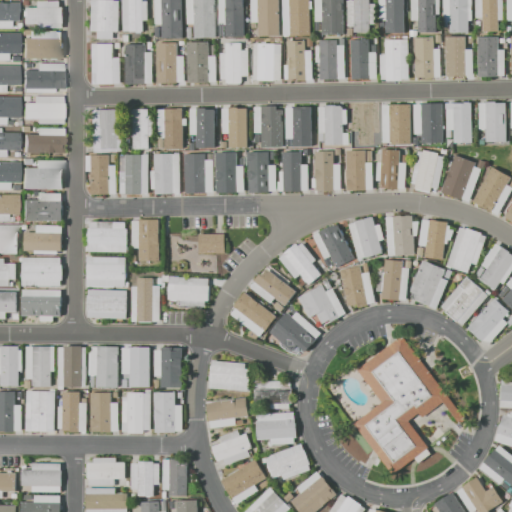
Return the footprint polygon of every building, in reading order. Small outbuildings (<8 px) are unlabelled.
[(23,8),(33,8),(33,1),(59,0),(59,7),(64,7),(64,29),(37,29),(36,24),(23,25),(23,8)] [(92,0),(119,0),(119,32),(113,32),(113,39),(97,39),(97,32),(92,32),(92,0)] [(123,30),(123,0),(146,0),(146,20),(143,20),(143,32),(135,32),(130,32),(130,30),(123,30)] [(155,0),(183,0),(183,39),(162,39),(162,25),(155,25),(155,0)] [(187,24),(187,0),(216,0),(216,37),(194,37),(194,24),(187,24)] [(219,0),(245,0),(245,37),(226,37),(226,25),(219,25),(219,0)] [(258,35),(258,23),(251,23),(251,0),(280,0),(280,35),(258,35)] [(283,0),(311,0),(311,35),(283,35),(283,0)] [(321,36),(321,21),(315,21),(315,0),(343,0),(343,36),(321,36)] [(369,0),(369,4),(376,4),(376,24),(369,24),(369,32),(354,32),(354,26),(347,26),(347,0),(369,0)] [(386,32),(386,20),(379,20),(379,0),(407,0),(407,12),(404,12),(404,32),(386,32)] [(440,0),(440,14),(436,14),(436,33),(418,33),(418,20),(411,20),(411,0),(440,0)] [(451,33),(451,23),(444,23),(444,0),(472,0),(472,20),(468,20),(468,33),(451,33)] [(476,0),(503,0),(503,20),(499,20),(499,32),(482,32),(482,18),(476,18),(476,0)] [(18,23),(10,23),(10,29),(0,29),(0,3),(18,3),(18,23)] [(23,59),(22,39),(27,39),(27,32),(62,31),(62,58),(23,59)] [(0,33),(18,33),(18,54),(7,54),(7,61),(0,61),(0,33)] [(498,36),(498,49),(505,49),(505,75),(498,75),(498,77),(478,77),(478,36),(498,36)] [(434,37),(434,48),(440,48),(440,77),(415,77),(415,68),(413,68),(413,57),(415,57),(415,37),(434,37)] [(466,77),(450,77),(450,75),(444,75),(444,47),(450,47),(450,37),(466,37),(466,49),(473,49),(473,74),(466,74),(466,77)] [(344,79),(321,79),(321,39),(338,39),(338,45),(344,45),(344,79)] [(370,39),(370,52),(377,52),(377,79),(352,79),(352,39),(370,39)] [(305,40),(305,50),(312,50),(312,80),(297,80),(297,78),(285,78),(285,64),(287,64),(287,40),(305,40)] [(402,80),(386,80),(386,74),(380,74),(380,54),(386,54),(386,40),(408,40),(408,79),(402,79),(402,80)] [(178,41),(178,56),(184,56),(184,83),(158,83),(158,41),(178,41)] [(242,41),(242,50),(248,50),(248,76),(242,76),(242,83),(227,83),(227,79),(221,79),(221,53),(227,53),(227,41),(242,41)] [(216,81),(188,81),(188,42),(209,42),(209,55),(216,55),(216,81)] [(114,43),(114,57),(121,57),(121,84),(92,84),(92,43),(114,43)] [(152,83),(124,83),(124,44),(146,44),(146,52),(152,52),(152,83)] [(281,80),(273,80),(273,82),(259,82),(259,80),(255,80),(255,44),(281,44),(281,80)] [(63,64),(64,70),(62,70),(62,88),(53,88),(54,92),(22,93),(22,71),(36,70),(36,65),(63,64)] [(0,66),(18,66),(18,86),(5,86),(5,92),(0,92),(0,66)] [(23,104),(33,104),(33,97),(62,96),(63,124),(35,125),(35,120),(23,120),(23,104)] [(0,97),(19,97),(19,119),(12,119),(5,119),(5,125),(0,125),(0,97)] [(471,102),(471,143),(454,143),(454,130),(446,130),(446,102),(471,102)] [(487,142),(487,129),(479,129),(479,103),(487,103),(487,102),(496,102),(496,103),(507,103),(507,142),(487,142)] [(382,142),(382,104),(411,104),(411,145),(390,145),(390,142),(382,142)] [(415,107),(421,107),(421,104),(437,104),(437,106),(442,106),(442,131),(438,131),(438,144),(423,144),(423,133),(415,133),(415,107)] [(326,145),(326,133),(324,133),(318,133),(318,107),(326,107),(326,105),(340,105),(343,107),(343,109),(347,109),(347,124),(343,124),(343,133),(349,133),(349,145),(326,145)] [(351,106),(357,106),(357,105),(378,105),(378,133),(374,133),(374,145),(358,145),(358,131),(351,131),(351,106)] [(262,147),(262,133),(260,133),(260,141),(254,141),(254,106),(276,106),(276,110),(283,110),(283,147),(262,147)] [(286,107),(311,107),(311,147),(293,147),(293,140),(291,140),(286,140),(286,107)] [(92,109),(120,109),(123,151),(95,151),(92,109)] [(133,147),(133,137),(128,137),(128,125),(133,125),(133,109),(149,109),(149,116),(153,116),(153,137),(149,137),(149,147),(133,147)] [(157,109),(183,109),(183,118),(186,118),(186,126),(183,126),(183,148),(157,148),(157,109)] [(197,148),(197,135),(191,135),(191,109),(215,109),(215,148),(197,148)] [(222,109),(247,109),(247,147),(221,147),(221,141),(229,141),(229,134),(222,134),(222,109)] [(62,129),(62,153),(45,153),(23,152),(24,135),(36,135),(36,129),(62,129)] [(0,133),(19,133),(19,150),(5,150),(5,157),(0,157),(0,133)] [(383,149),(400,149),(400,162),(406,162),(405,190),(381,189),(382,181),(377,181),(377,162),(382,162),(383,149)] [(415,190),(416,184),(411,183),(417,151),(423,152),(423,150),(439,153),(439,155),(444,156),(438,189),(432,187),(431,193),(415,190)] [(317,189),(317,187),(312,187),(312,178),(317,178),(317,151),(334,151),(334,164),(340,164),(340,189),(317,189)] [(347,151),(366,151),(366,162),(373,162),(373,189),(366,189),(366,191),(347,191),(347,151)] [(249,192),(249,152),(269,152),(269,165),(276,165),(276,191),(269,191),(269,192),(249,192)] [(284,152),(302,152),(302,164),(308,164),(308,191),(302,191),(302,193),(284,193),(284,190),(279,190),(279,181),(281,181),(281,170),(284,170),(284,152)] [(216,153),(238,153),(238,166),(240,166),(245,166),(245,192),(216,192),(216,153)] [(120,193),(120,154),(149,154),(149,193),(120,193)] [(186,193),(186,154),(206,154),(206,159),(208,159),(213,159),(213,193),(186,193)] [(86,155),(109,155),(109,166),(116,166),(116,195),(91,195),(91,171),(86,171),(86,155)] [(154,155),(181,155),(181,193),(154,193),(154,188),(151,188),(151,170),(154,170),(154,155)] [(441,193),(455,155),(476,162),(474,167),(481,169),(469,201),(462,199),(461,201),(441,193)] [(479,159),(485,161),(483,168),(477,166),(479,159)] [(22,168),(34,168),(34,161),(63,161),(63,189),(22,189),(22,168)] [(0,162),(18,162),(18,184),(11,184),(11,186),(9,186),(9,190),(0,190),(0,162)] [(493,166),(511,177),(507,184),(511,186),(511,191),(498,215),(491,212),(491,213),(472,202),(493,166)] [(0,194),(17,195),(17,214),(6,214),(6,222),(0,222),(0,194)] [(22,200),(35,200),(35,194),(62,194),(62,221),(22,221),(22,200)] [(511,221),(511,203),(503,215),(511,221)] [(386,217),(413,215),(413,221),(419,220),(417,235),(414,235),(415,254),(389,256),(386,217)] [(349,224),(357,222),(356,220),(373,216),(375,225),(380,224),(384,239),(379,240),(383,253),(364,258),(364,260),(359,261),(349,224)] [(160,261),(139,262),(139,248),(132,248),(132,221),(138,220),(138,219),(159,219),(160,261)] [(448,222),(448,225),(451,225),(450,230),(453,230),(451,241),(449,241),(448,243),(445,243),(443,259),(425,257),(426,246),(419,245),(422,219),(448,222)] [(127,252),(89,251),(89,244),(87,244),(88,228),(90,228),(90,221),(126,222),(126,229),(127,229),(127,252)] [(0,223),(18,223),(18,233),(20,233),(20,240),(18,240),(18,253),(0,253),(0,223)] [(338,267),(332,256),(326,259),(313,235),(337,223),(355,258),(338,267)] [(62,225),(62,251),(59,251),(59,254),(33,254),(33,251),(24,251),(24,232),(37,232),(37,225),(62,225)] [(460,227),(466,229),(466,228),(481,232),(480,235),(486,236),(477,264),(472,263),(469,272),(448,265),(460,227)] [(198,233),(225,233),(225,253),(198,253),(198,233)] [(480,280),(487,269),(481,265),(496,242),(510,252),(511,253),(511,272),(504,284),(500,282),(495,290),(480,280)] [(278,258),(297,243),(299,245),(303,243),(316,260),(313,263),(322,275),(309,284),(300,273),(293,278),(278,258)] [(88,256),(126,257),(126,282),(127,282),(127,286),(115,286),(115,288),(93,288),(93,286),(87,286),(88,256)] [(17,263),(17,279),(10,279),(10,282),(13,282),(13,286),(0,286),(0,258),(6,258),(6,263),(17,263)] [(20,258),(61,258),(61,265),(62,265),(62,287),(33,287),(33,281),(22,281),(22,279),(20,279),(20,274),(22,274),(22,264),(20,264),(20,258)] [(386,259),(403,261),(403,266),(409,267),(406,301),(382,299),(383,292),(377,292),(379,272),(384,272),(386,259)] [(423,260),(446,269),(442,278),(448,280),(436,308),(411,298),(413,293),(410,292),(423,260)] [(250,287),(269,263),(292,281),(289,285),(297,291),(285,306),(276,298),(271,304),(250,287)] [(361,266),(362,273),(370,272),(376,303),(358,307),(358,305),(349,306),(342,270),(361,266)] [(481,267),(484,269),(480,277),(476,275),(481,267)] [(169,276),(180,276),(180,277),(209,279),(208,307),(181,305),(181,300),(168,300),(169,276)] [(511,308),(502,299),(511,289),(506,283),(511,276),(511,308)] [(138,277),(152,277),(152,286),(160,286),(160,321),(152,321),(152,323),(138,323),(138,321),(132,321),(132,286),(138,286),(138,277)] [(467,277),(489,296),(463,326),(441,307),(467,277)] [(298,281),(302,278),(306,282),(302,286),(298,281)] [(324,281),(328,279),(332,287),(328,289),(324,281)] [(323,284),(327,291),(332,288),(346,314),(323,325),(320,325),(318,324),(313,321),(311,317),(308,318),(298,297),(323,284)] [(506,286),(509,288),(501,298),(498,295),(506,286)] [(88,316),(88,304),(87,304),(87,294),(88,294),(88,289),(127,289),(127,319),(88,316)] [(62,290),(62,315),(54,315),(54,321),(40,321),(40,315),(23,315),(23,290),(62,290)] [(0,292),(17,292),(17,312),(7,312),(7,318),(0,318),(0,292)] [(246,292),(277,316),(261,337),(231,314),(235,308),(234,307),(246,292)] [(468,328),(495,298),(510,311),(503,319),(508,323),(491,343),(482,340),(468,328)] [(273,306),(277,302),(283,307),(280,311),(273,306)] [(267,337),(271,332),(270,331),(288,312),(292,316),(297,312),(321,334),(315,341),(304,353),(301,349),(297,354),(286,351),(279,345),(281,342),(279,340),(275,344),(267,337)] [(392,475),(354,424),(382,403),(357,370),(402,335),(466,420),(461,424),(443,401),(421,417),(418,414),(409,421),(429,447),(392,475)] [(1,345),(19,345),(19,349),(21,349),(21,371),(19,371),(19,385),(1,385),(1,374),(0,374),(0,347),(1,347),(1,345)] [(26,346),(55,346),(55,372),(52,372),(52,386),(33,386),(33,379),(26,379),(26,346)] [(59,386),(59,348),(64,348),(64,346),(82,346),(82,348),(86,348),(86,386),(59,386)] [(89,346),(118,346),(118,387),(97,387),(97,375),(89,375),(89,346)] [(123,384),(123,348),(129,348),(129,346),(146,346),(146,348),(151,348),(151,384),(123,384)] [(162,347),(182,347),(182,386),(162,386),(162,376),(155,376),(155,349),(162,349),(162,347)] [(210,365),(212,366),(212,361),(247,365),(247,369),(250,370),(248,391),(209,387),(210,381),(208,381),(210,365)] [(501,379),(511,379),(511,407),(500,407),(501,379)] [(289,408),(256,409),(256,404),(255,404),(254,382),(291,382),(291,387),(293,387),(293,404),(289,404),(289,408)] [(0,430),(0,390),(16,390),(16,404),(23,404),(23,430),(15,430),(15,432),(6,432),(6,430),(0,430)] [(27,430),(27,391),(56,391),(56,430),(27,430)] [(144,433),(128,433),(128,431),(122,431),(122,397),(128,397),(128,391),(144,391),(144,393),(151,393),(151,430),(144,430),(144,433)] [(80,432),(63,432),(63,428),(58,428),(58,406),(63,406),(63,392),(80,392),(80,402),(86,402),(86,430),(80,430),(80,432)] [(111,392),(111,402),(119,402),(119,430),(92,430),(92,392),(111,392)] [(175,392),(175,404),(183,404),(183,430),(175,430),(175,432),(154,432),(154,392),(175,392)] [(207,403),(246,398),(248,415),(236,417),(237,425),(210,429),(207,403)] [(504,414),(507,415),(508,413),(511,414),(511,411),(511,446),(495,441),(504,414)] [(257,439),(256,422),(259,422),(258,415),(297,413),(298,437),(295,437),(296,443),(270,444),(270,438),(257,439)] [(211,448),(222,443),(220,437),(239,430),(241,436),(248,433),(253,448),(248,450),(250,457),(226,466),(224,460),(217,462),(211,448)] [(265,457),(302,443),(311,465),(308,466),(310,469),(284,479),(282,476),(273,479),(265,457)] [(498,445),(511,455),(511,484),(505,479),(501,485),(480,469),(498,445)] [(87,463),(94,463),(94,458),(117,458),(117,463),(125,463),(125,480),(115,480),(115,485),(87,485),(87,463)] [(169,496),(169,489),(163,489),(163,459),(179,459),(179,461),(188,461),(188,496),(169,496)] [(221,481),(255,460),(267,478),(255,484),(259,491),(237,505),(233,498),(232,499),(221,481)] [(22,469),(32,469),(32,461),(62,461),(62,493),(33,493),(33,487),(22,487),(22,469)] [(137,461),(154,461),(154,464),(160,464),(160,483),(154,483),(154,496),(137,496),(137,489),(131,489),(131,463),(137,463),(137,461)] [(300,511),(291,501),(301,493),(297,488),(318,471),(337,495),(315,511),(300,511)] [(16,492),(3,492),(3,498),(0,497),(0,472),(16,472),(16,492)] [(471,511),(457,491),(478,477),(487,490),(493,486),(504,502),(490,511),(479,511),(477,509),(473,511),(471,511)] [(262,489),(260,485),(268,480),(270,484),(262,489)] [(129,492),(129,511),(87,511),(87,487),(116,487),(116,492),(129,492)] [(245,511),(271,487),(281,498),(290,491),(294,495),(286,503),(290,508),(285,511),(245,511)] [(453,492),(465,511),(440,511),(435,503),(453,492)] [(330,511),(343,493),(366,509),(364,511),(330,511)] [(22,511),(22,502),(36,502),(36,496),(60,496),(60,511),(22,511)] [(200,501),(200,511),(173,511),(173,501),(200,501)] [(167,511),(141,511),(141,502),(160,502),(160,511),(167,511)]
